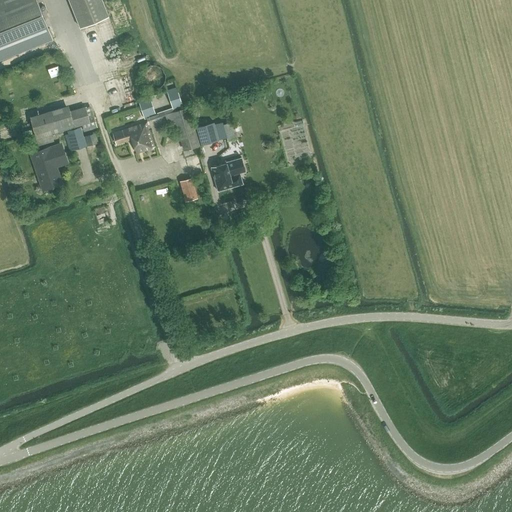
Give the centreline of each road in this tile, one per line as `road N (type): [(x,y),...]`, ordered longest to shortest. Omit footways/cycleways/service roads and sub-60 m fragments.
road 1 (tertiary): [(0,459),(324,357),(359,373),(402,446),(423,463),(466,465),(511,435)]
road 2 (unclassified): [(0,453),(171,372),(288,331),(383,315),(511,324)]
